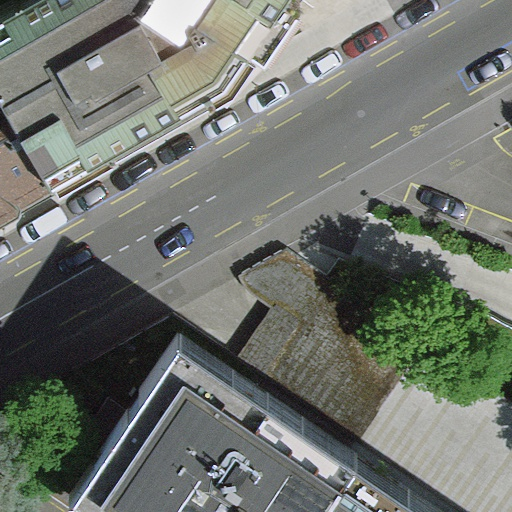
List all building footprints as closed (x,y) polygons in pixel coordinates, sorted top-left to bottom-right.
[(250,45),(185,0),(13,0),(0,8),(0,80),(53,176),(229,74),(250,45)] [(185,0),(250,45),(280,0),(185,0)] [(0,206),(53,176),(0,80),(0,206)] [(357,453),(432,344),(329,275),(291,249),(241,277),(249,290),(273,308),(255,334),(239,356),(254,368),(248,379),(357,453)] [(181,334),(80,479),(128,511),(317,511),(357,453),(248,379),(181,334)] [(511,511),(511,399),(432,344),(357,453),(446,511),(511,511)] [(446,511),(357,453),(317,511),(446,511)]
